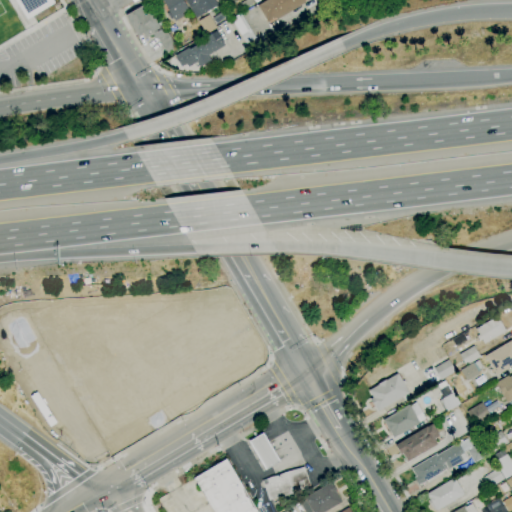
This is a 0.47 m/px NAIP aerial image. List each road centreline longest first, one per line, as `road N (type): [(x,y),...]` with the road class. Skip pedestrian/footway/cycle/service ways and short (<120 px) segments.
road 1 (motorway): [(472,79),(140,90)]
road 2 (motorway): [(511,124),(221,158)]
road 3 (motorway): [(251,209),(511,178)]
road 4 (motorway): [(307,371),(432,274),(511,241)]
road 5 (motorway): [(341,45),(125,134)]
road 6 (tertiary): [(140,90),(253,280)]
road 7 (motorway): [(0,240),(32,255),(192,249)]
road 8 (motorway): [(336,249),(511,266)]
road 9 (motorway): [(0,237),(174,219)]
road 10 (tertiary): [(157,460),(307,371)]
road 11 (motorway): [(511,11),(436,17),(341,45)]
road 12 (motorway): [(143,167),(0,183)]
road 13 (residential): [(140,90),(0,106)]
road 14 (motorway): [(125,134),(0,159)]
road 15 (motorway): [(0,422),(107,489)]
